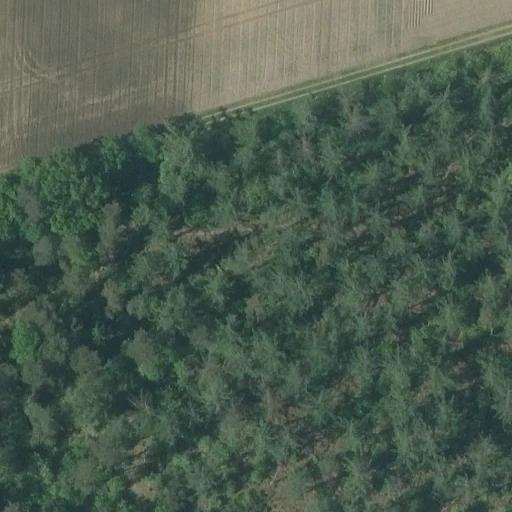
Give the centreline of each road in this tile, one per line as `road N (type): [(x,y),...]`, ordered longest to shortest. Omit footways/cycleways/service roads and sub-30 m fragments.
road 1 (track): [(511,23),(0,178)]
road 2 (track): [(0,356),(124,356),(151,511)]
